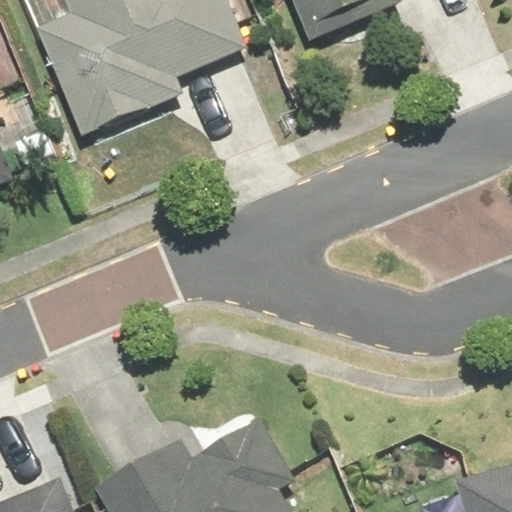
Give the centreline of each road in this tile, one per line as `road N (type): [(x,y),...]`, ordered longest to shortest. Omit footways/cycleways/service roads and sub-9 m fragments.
road 1 (residential): [(224,257),(511,138)]
road 2 (residential): [(224,257),(0,349)]
road 3 (residential): [(432,329),(224,257)]
